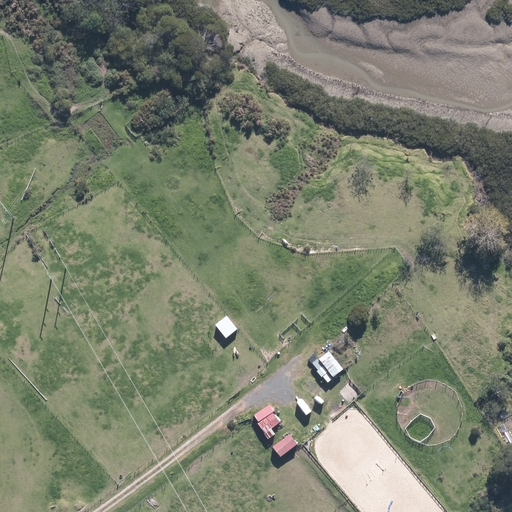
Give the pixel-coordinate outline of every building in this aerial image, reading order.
[(228,316),(216,326),(227,339),(239,329),(228,316)] [(327,352),(315,361),(329,379),(341,369),(327,352)] [(306,398),(294,410),(305,421),(317,409),(306,398)] [(257,425),(264,434),(278,423),(271,414),(257,425)] [(272,448),(279,458),(295,445),(288,436),(272,448)]
